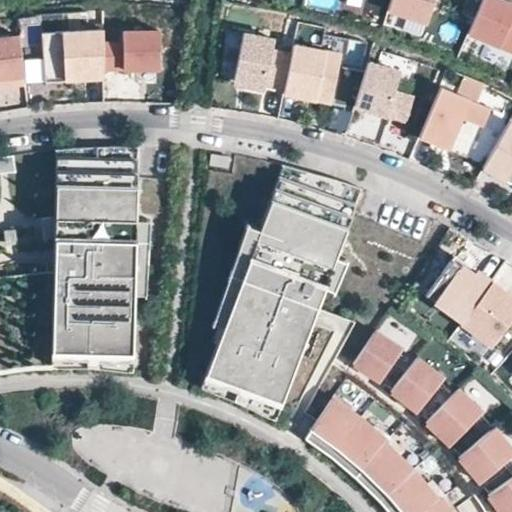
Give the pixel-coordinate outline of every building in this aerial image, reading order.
[(391,0),(388,10),(427,23),(434,0),(391,0)] [(511,51),(511,0),(482,0),(469,33),(511,51)] [(103,43),(103,29),(42,32),(45,81),(103,78),(103,69),(103,43)] [(160,68),(159,31),(123,31),(123,43),(103,43),(103,69),(160,68)] [(290,57),(271,53),(274,39),(243,32),(234,79),(243,80),(246,85),(263,88),(264,84),(284,88),(290,57)] [(0,77),(24,75),(19,35),(0,37),(0,77)] [(331,102),(341,54),(293,44),(290,57),(284,88),(283,93),(308,97),(309,93),(314,94),(313,99),(331,102)] [(394,88),(399,71),(367,62),(354,105),(405,120),(413,94),(394,88)] [(466,79),(460,93),(478,101),(484,87),(466,79)] [(489,107),(468,99),(469,98),(440,86),(419,137),(436,144),(442,131),(452,135),(449,142),(469,150),(480,125),(481,126),(489,107)] [(511,175),(511,124),(509,121),(483,167),(508,182),(511,175)] [(469,150),(449,142),(452,135),(442,131),(436,144),(466,157),(469,150)] [(136,218),(137,146),(97,147),(56,149),(52,351),(133,354),(134,296),(135,249),(136,218)] [(14,155),(0,156),(0,172),(15,172),(14,155)] [(228,168),(230,157),(211,155),(210,165),(228,168)] [(335,256),(360,188),(313,173),(283,165),(260,229),(249,258),(223,326),(206,373),(244,387),(280,405),(300,352),(310,323),(316,307),(322,292),(335,256)] [(148,250),(149,219),(136,218),(135,249),(148,250)] [(249,258),(260,229),(249,225),(238,255),(249,258)] [(146,297),(148,250),(135,249),(134,296),(146,297)] [(223,326),(249,258),(238,255),(213,323),(223,326)] [(334,296),(347,260),(335,256),(322,292),(334,296)] [(483,273),(478,279),(455,262),(428,299),(465,325),(494,285),(496,282),(483,273)] [(511,322),(511,297),(494,285),(465,325),(459,332),(489,354),(511,322)] [(356,322),(316,307),(310,323),(348,342),(356,322)] [(348,342),(310,323),(300,352),(339,366),(348,342)] [(405,352),(378,333),(376,335),(402,352),(393,366),(395,367),(405,352)] [(402,352),(376,335),(354,368),(362,373),(366,367),(384,379),(393,366),(402,352)] [(132,372),(133,354),(52,351),(52,367),(92,367),(132,372)] [(447,381),(420,360),(418,361),(444,381),(434,394),(436,395),(447,381)] [(444,381),(418,361),(392,395),(401,401),(405,396),(422,409),(434,394),(444,381)] [(384,379),(366,367),(362,373),(380,385),(384,379)] [(280,405),(244,387),(206,373),(200,388),(215,393),(248,407),(274,421),(280,405)] [(486,416),(461,391),(459,393),(482,416),(471,427),(473,429),(486,416)] [(482,416),(459,393),(427,426),(435,433),(440,428),(455,443),(471,427),(482,416)] [(422,409),(405,396),(401,401),(418,415),(422,409)] [(388,439),(362,417),(333,398),(309,430),(321,437),(355,464),(384,492),(401,511),(451,511),(441,496),(438,498),(415,468),(386,442),(388,439)] [(455,443),(440,428),(435,433),(451,448),(455,443)] [(355,464),(321,437),(309,430),(304,439),(315,446),(348,472),(376,499),(387,511),(401,511),(384,492),(355,464)] [(511,462),(511,447),(497,430),(495,431),(511,451),(511,459),(503,467),(505,468),(511,462)] [(503,467),(511,459),(511,451),(495,431),(460,461),(467,469),(472,465),(486,481),(503,467)] [(486,481),(472,465),(467,469),(481,486),(486,481)] [(511,511),(511,483),(487,501),(493,510),(499,506),(503,511),(511,511)]
